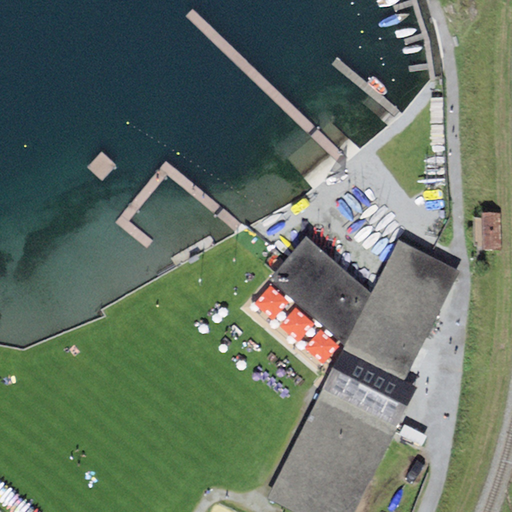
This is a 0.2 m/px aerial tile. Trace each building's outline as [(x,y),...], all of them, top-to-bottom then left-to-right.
[(501,249),(500,213),(482,214),(483,250),(501,249)] [(270,279),(344,345),(371,294),(306,237),(270,279)] [(344,345),(342,351),(404,380),(460,271),(398,241),(371,294),(344,345)] [(247,309),(267,323),(282,303),(262,289),(247,309)] [(301,358),(322,371),(335,349),(315,336),(301,358)] [(290,511),(355,511),(415,385),(404,380),(342,351),(270,503),(290,511)]
